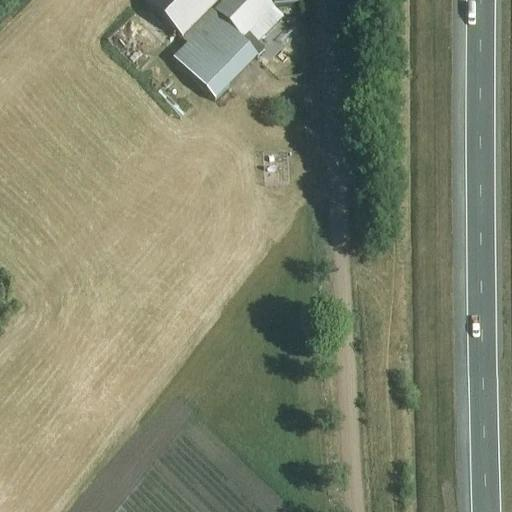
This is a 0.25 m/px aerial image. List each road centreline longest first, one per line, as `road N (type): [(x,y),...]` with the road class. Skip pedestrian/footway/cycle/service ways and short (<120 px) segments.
road 1 (track): [(350,511),(321,0)]
road 2 (motorway): [(482,0),(485,511)]
